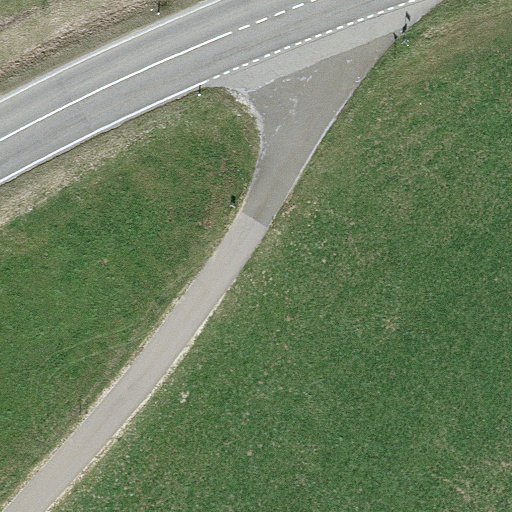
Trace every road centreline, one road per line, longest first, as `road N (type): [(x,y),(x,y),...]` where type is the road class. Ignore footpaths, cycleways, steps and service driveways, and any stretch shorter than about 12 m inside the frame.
road 1 (track): [(357,0),(326,89),(248,235),(31,511)]
road 2 (primary): [(310,0),(0,134)]
